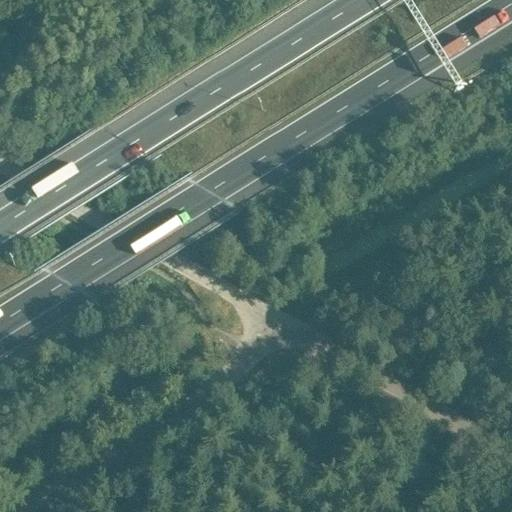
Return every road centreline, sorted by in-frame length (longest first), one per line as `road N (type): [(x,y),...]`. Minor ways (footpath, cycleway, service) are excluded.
road 1 (motorway): [(0,323),(511,3)]
road 2 (motorway): [(363,0),(0,226)]
road 3 (unclassified): [(15,511),(184,410),(230,375),(277,318)]
road 4 (unclassified): [(277,318),(0,161)]
road 5 (unclassified): [(511,454),(277,318)]
